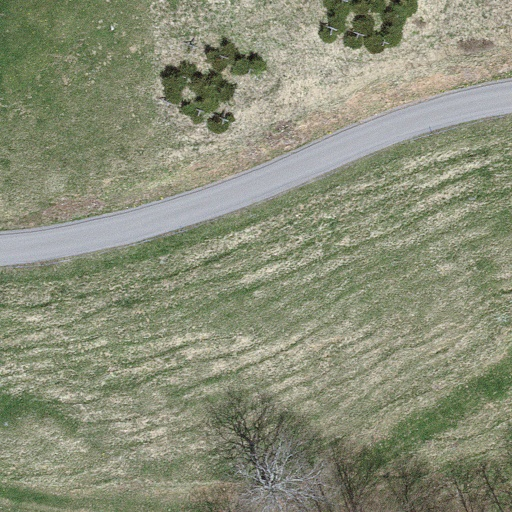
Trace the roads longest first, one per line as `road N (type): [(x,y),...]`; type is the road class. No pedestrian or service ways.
road 1 (unclassified): [(511,97),(388,127),(140,228),(0,249)]
road 2 (track): [(289,511),(511,374)]
